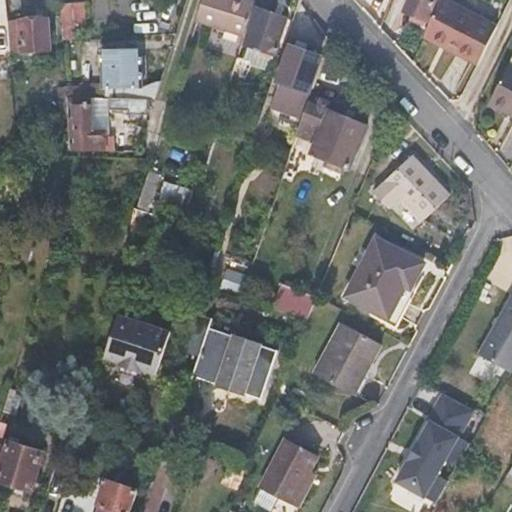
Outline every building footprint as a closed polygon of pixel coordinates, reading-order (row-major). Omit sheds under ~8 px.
[(255,7),(256,5),(239,0),(204,0),(197,21),(245,36),(255,7)] [(262,53),(275,58),(289,19),(268,12),(272,0),(257,0),(256,5),(255,7),(262,9),(250,44),(252,45),(263,49),(262,53)] [(411,0),(407,10),(429,19),(436,0),(411,0)] [(450,0),(440,0),(428,31),(450,40),(449,45),(482,58),(498,20),(450,0)] [(62,5),(64,26),(86,24),(84,3),(62,5)] [(0,45),(9,45),(7,22),(6,18),(0,18),(0,45)] [(9,45),(9,54),(51,50),(48,19),(7,22),(9,45)] [(450,40),(428,31),(426,36),(449,45),(450,40)] [(268,70),(275,58),(262,53),(263,49),(252,45),(247,59),(253,61),(252,64),(268,70)] [(295,48),(274,109),(305,120),(311,98),(313,94),(309,93),(322,56),(295,48)] [(118,99),(156,100),(162,81),(144,87),(142,50),(103,51),(104,83),(104,89),(118,90),(118,99)] [(511,56),(492,96),(511,106),(511,56)] [(80,83),(79,98),(99,98),(104,98),(104,89),(104,83),(80,83)] [(61,119),(68,119),(67,97),(67,88),(59,88),(61,119)] [(488,103),(511,116),(511,106),(492,96),(488,103)] [(67,97),(68,119),(70,149),(105,150),(105,135),(92,135),(92,129),(93,105),(99,105),(99,98),(79,98),(67,97)] [(305,120),(296,146),(315,154),(331,162),(329,166),(343,172),(345,167),(350,169),(368,127),(334,112),(335,108),(311,98),(305,120)] [(152,115),(156,100),(118,99),(111,99),(111,109),(130,109),(130,114),(152,115)] [(423,223),(450,197),(413,158),(373,196),(389,213),(402,201),(423,223)] [(274,209),(258,255),(270,259),(286,213),(274,209)] [(381,323),(395,330),(417,289),(411,286),(422,265),(377,240),(347,297),(384,318),(381,323)] [(293,316),(308,321),(318,298),(303,291),(293,316)] [(511,298),(480,356),(511,373),(511,298)] [(280,351),(211,327),(215,316),(199,311),(186,349),(203,355),(198,370),(225,379),(224,385),(264,399),(280,351)] [(172,332),(119,314),(102,360),(140,374),(142,369),(158,374),(172,332)] [(317,374),(357,394),(383,344),(344,323),(317,374)] [(151,414),(163,418),(172,392),(160,387),(151,414)] [(487,415),(444,392),(397,481),(440,504),(487,415)] [(262,487),(294,503),(319,456),(287,439),(262,487)] [(0,444),(0,482),(33,492),(43,452),(9,442),(8,447),(0,444)] [(59,451),(46,489),(65,495),(77,457),(59,451)] [(224,484),(239,490),(248,467),(233,461),(224,484)] [(130,511),(139,490),(104,479),(97,499),(105,502),(101,511),(130,511)]
